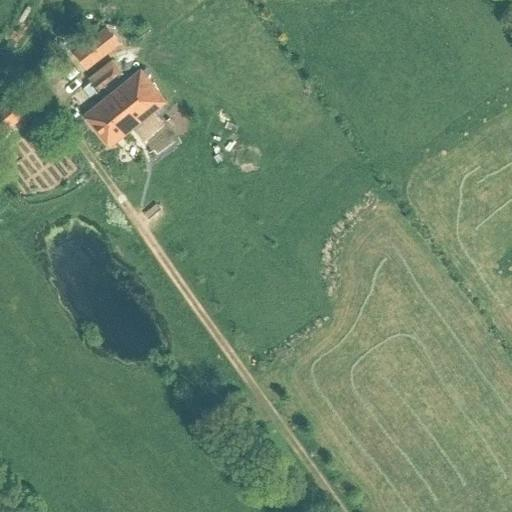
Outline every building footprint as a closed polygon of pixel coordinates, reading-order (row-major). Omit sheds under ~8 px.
[(117,43),(105,27),(95,34),(107,50),(117,43)] [(106,55),(93,37),(67,58),(80,75),(106,55)] [(112,60),(88,79),(99,92),(122,72),(112,60)] [(160,106),(136,74),(78,118),(103,150),(160,106)] [(0,136),(25,116),(10,98),(0,106),(0,136)]
